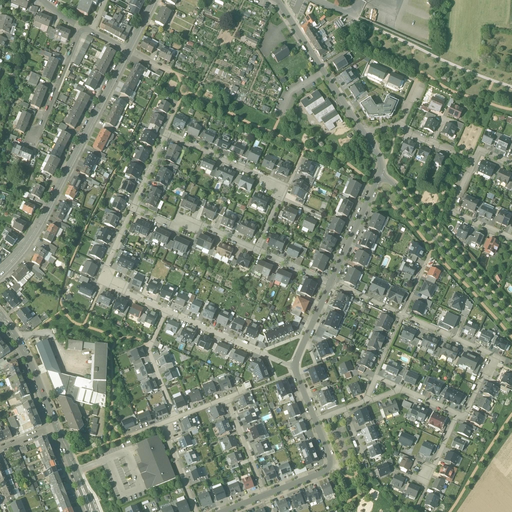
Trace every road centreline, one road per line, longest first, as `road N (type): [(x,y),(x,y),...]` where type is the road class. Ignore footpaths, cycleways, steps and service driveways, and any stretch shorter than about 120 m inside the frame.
road 1 (residential): [(126,50),(35,232),(0,274)]
road 2 (residential): [(379,172),(511,323)]
road 3 (track): [(511,87),(338,9)]
road 4 (residential): [(403,314),(492,354),(464,417),(457,413)]
road 5 (residential): [(276,0),(363,132)]
road 6 (residential): [(166,310),(295,367)]
road 7 (residential): [(256,248),(202,224),(170,223),(132,208)]
road 8 (residential): [(165,133),(282,187)]
road 9 (residential): [(82,28),(33,144)]
road 10 (secondary): [(0,316),(33,368),(55,425)]
road 11 (residential): [(119,235),(99,280),(166,310)]
road 12 (residential): [(511,238),(449,211),(472,162)]
road 13 (residential): [(379,172),(330,282)]
